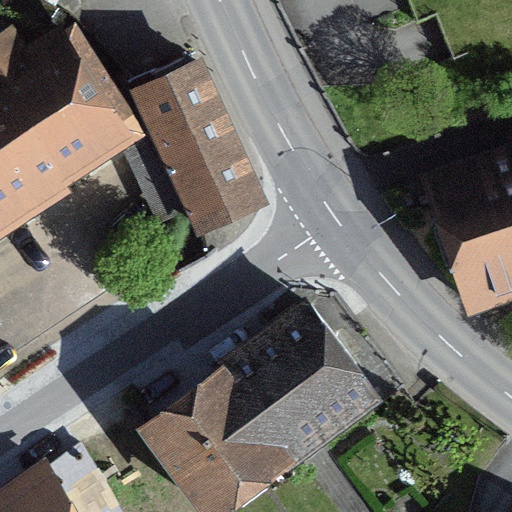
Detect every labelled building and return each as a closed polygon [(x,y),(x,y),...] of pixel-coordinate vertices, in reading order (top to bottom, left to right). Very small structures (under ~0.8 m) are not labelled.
[(0,221),(125,133),(53,30),(7,62),(0,51),(0,221)] [(144,82),(136,86),(139,91),(140,91),(156,125),(154,126),(157,133),(159,132),(174,165),(172,166),(175,173),(177,172),(198,218),(196,219),(198,224),(226,211),(252,199),(235,145),(196,58),(144,82)] [(511,146),(426,177),(467,300),(511,283),(511,146)] [(309,287),(132,416),(202,511),(379,381),(309,287)] [(36,469),(0,493),(0,511),(92,511),(61,466),(43,479),(36,469)]
